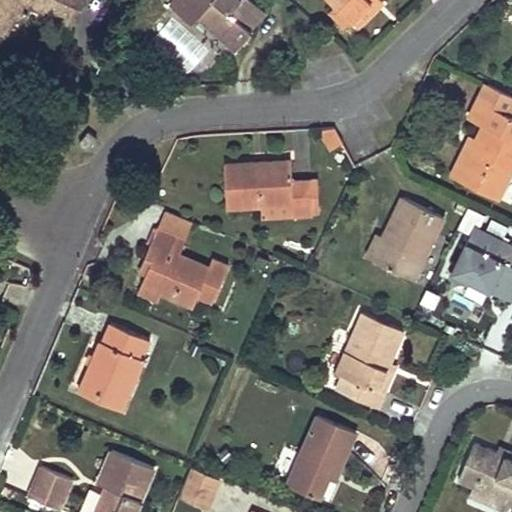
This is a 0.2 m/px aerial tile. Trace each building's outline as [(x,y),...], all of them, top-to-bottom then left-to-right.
[(0,0),(0,21),(11,27),(15,19),(27,14),(32,3),(73,22),(83,0),(0,0)] [(174,0),(171,3),(192,23),(199,16),(237,49),(252,31),(250,29),(265,11),(252,0),(174,0)] [(331,0),(354,23),(374,2),(372,0),(331,0)] [(385,3),(382,0),(372,0),(374,2),(354,23),(360,28),(385,3)] [(0,34),(6,37),(11,27),(0,21),(0,34)] [(476,141),(458,178),(498,198),(511,169),(511,115),(480,99),(471,119),(484,125),(476,141)] [(331,149),(343,142),(335,127),(323,127),(324,135),(331,149)] [(88,132),(79,144),(88,151),(97,139),(88,132)] [(451,174),(458,178),(476,141),(469,137),(451,174)] [(293,204),(293,214),(313,213),(311,180),(292,181),(291,160),(225,163),(227,207),(262,205),(293,204)] [(387,237),(376,259),(413,278),(444,216),(404,196),(384,236),(387,237)] [(262,216),(293,214),(293,204),(262,205),(262,216)] [(168,211),(162,228),(186,238),(193,222),(168,211)] [(504,240),(475,226),(450,275),(467,284),(470,278),(511,298),(511,264),(496,256),(504,240)] [(158,246),(147,271),(142,282),(161,291),(193,305),(196,296),(212,303),(229,265),(213,258),(208,267),(179,254),(186,238),(162,228),(159,227),(151,243),(158,246)] [(367,255),(376,259),(387,237),(384,236),(378,233),(367,255)] [(140,268),(147,271),(158,246),(151,243),(140,268)] [(258,254),(255,263),(266,268),(270,260),(258,254)] [(156,301),(161,291),(142,282),(137,293),(156,301)] [(379,388),(391,362),(405,329),(363,311),(337,371),(343,374),(337,388),(378,407),(385,391),(379,388)] [(103,340),(101,339),(79,389),(123,409),(145,358),(143,357),(150,339),(111,321),(103,340)] [(397,364),(391,362),(379,388),(385,391),(397,364)] [(334,467),(340,470),(357,431),(317,414),(286,483),(320,498),(330,477),(334,467)] [(474,485),(511,501),(511,456),(499,451),(476,441),(459,479),(474,485)] [(511,450),(502,446),(499,451),(511,456),(511,450)] [(108,493),(105,492),(96,511),(134,511),(154,466),(112,449),(98,482),(107,486),(110,487),(108,493)] [(221,478),(193,465),(181,496),(208,507),(221,478)] [(73,479),(43,466),(30,496),(61,508),(73,479)] [(336,480),(340,470),(334,467),(330,477),(336,480)] [(508,511),(511,502),(511,501),(474,485),(470,495),(508,511)]
